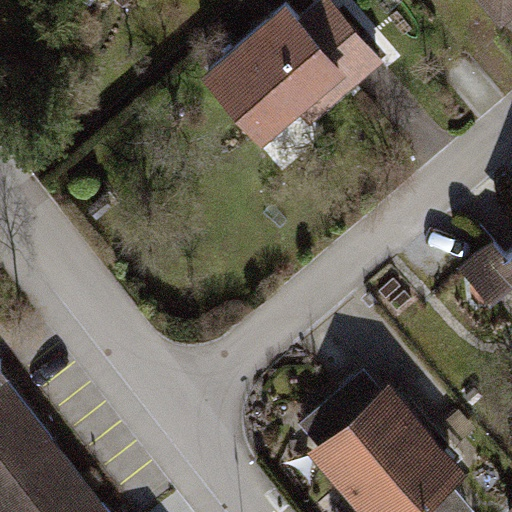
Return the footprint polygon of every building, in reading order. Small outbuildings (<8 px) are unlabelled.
[(511,0),(489,0),(503,15),(511,7),(511,0)] [(290,1),(211,67),(264,129),(341,63),(354,78),(380,56),(340,10),(315,31),(290,1)] [(494,239),(466,263),(494,296),(511,280),(511,250),(508,254),(494,239)] [(0,482),(56,440),(0,367),(0,361),(3,359),(0,355),(0,482)] [(455,466),(389,390),(378,399),(356,373),(304,417),(327,444),(325,446),(381,511),(448,511),(466,497),(446,473),(455,466)] [(92,511),(105,503),(56,440),(0,482),(0,511),(92,511)] [(112,511),(105,503),(92,511),(112,511)]
